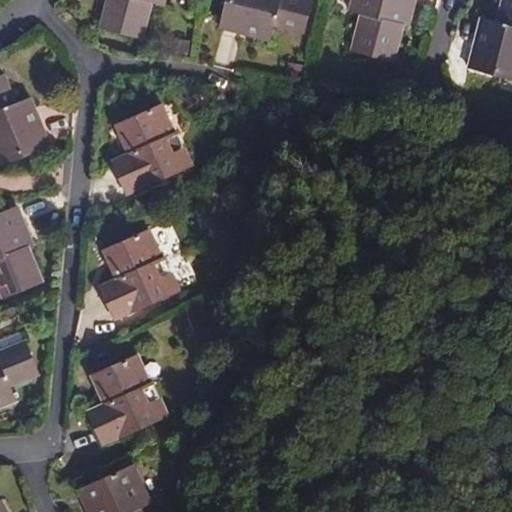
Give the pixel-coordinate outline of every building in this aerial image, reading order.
[(107,0),(100,27),(143,37),(153,1),(153,0),(107,0)] [(249,32),(271,38),(273,26),(303,33),(312,0),(231,0),(229,0),(228,0),(221,28),(248,35),(249,32)] [(364,3),(352,0),(349,10),(361,13),(364,3)] [(406,15),(412,16),(416,0),(351,0),(352,0),(364,3),(361,13),(352,49),(394,60),(404,22),(406,15)] [(477,46),(474,45),(468,68),(503,76),(500,89),(511,92),(511,0),(502,0),(497,22),(484,19),(477,46)] [(481,18),(474,45),(477,46),(484,19),(481,18)] [(270,40),(271,38),(249,32),(248,35),(270,40)] [(176,53),(188,56),(192,41),(180,38),(176,53)] [(285,74),(301,77),(304,66),(288,62),(285,74)] [(37,120),(29,99),(17,104),(5,75),(0,76),(0,161),(22,153),(23,155),(51,144),(40,119),(37,120)] [(32,98),(29,99),(37,120),(40,119),(32,98)] [(166,102),(160,105),(173,133),(176,132),(178,130),(166,102)] [(173,133),(160,105),(122,122),(135,150),(128,153),(112,161),(128,194),(162,179),(161,176),(172,171),(173,173),(194,164),(185,145),(182,147),(176,132),(173,133)] [(135,150),(122,122),(115,125),(128,153),(135,150)] [(207,191),(225,196),(228,184),(211,179),(207,191)] [(44,281),(30,245),(27,238),(31,236),(19,207),(0,214),(0,290),(3,297),(44,281)] [(154,228),(148,230),(161,258),(164,257),(166,256),(154,228)] [(161,258),(148,230),(111,248),(123,275),(116,278),(101,286),(116,320),(150,304),(148,302),(160,296),(161,299),(181,289),(173,271),(170,272),(164,257),(161,258)] [(123,275),(111,248),(104,251),(116,278),(123,275)] [(150,304),(161,299),(160,296),(148,302),(150,304)] [(0,404),(15,398),(10,386),(39,374),(25,341),(0,350),(0,404)] [(142,353),(137,356),(149,384),(152,383),(155,381),(142,353)] [(149,384),(137,356),(99,373),(110,400),(104,403),(89,411),(104,444),(139,429),(137,426),(149,421),(150,424),(170,415),(161,396),(159,398),(152,383),(149,384)] [(110,400),(99,373),(92,375),(104,403),(110,400)] [(0,407),(16,401),(15,398),(0,404),(0,407)] [(137,498),(147,493),(135,465),(78,490),(88,511),(143,511),(141,507),(137,498)] [(151,502),(147,493),(137,498),(141,507),(151,502)]
